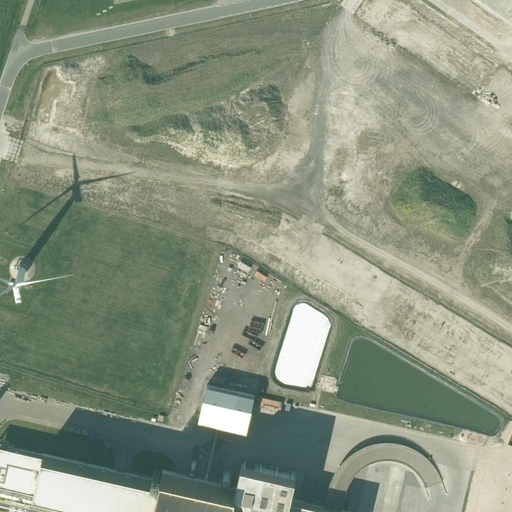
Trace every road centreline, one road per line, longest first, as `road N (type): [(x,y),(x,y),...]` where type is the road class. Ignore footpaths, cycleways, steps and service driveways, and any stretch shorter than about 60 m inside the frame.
road 1 (unknown): [(0,144),(192,182),(301,222),(511,329)]
road 2 (unclassified): [(16,54),(278,0)]
